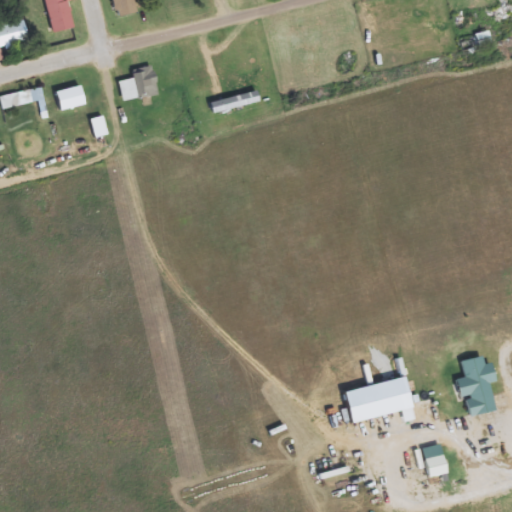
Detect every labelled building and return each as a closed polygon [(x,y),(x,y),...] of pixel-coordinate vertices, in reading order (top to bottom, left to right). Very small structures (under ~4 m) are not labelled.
[(45,0),(53,33),(73,29),(67,1),(69,0),(45,0)] [(113,0),(118,18),(136,14),(133,0),(113,0)] [(495,19),(510,14),(507,6),(492,10),(495,19)] [(0,56),(0,47),(29,42),(25,22),(0,26),(0,61),(1,62),(0,56)] [(491,44),(488,32),(475,36),(478,48),(491,44)] [(118,81),(122,102),(158,95),(152,66),(132,70),(133,78),(118,81)]
